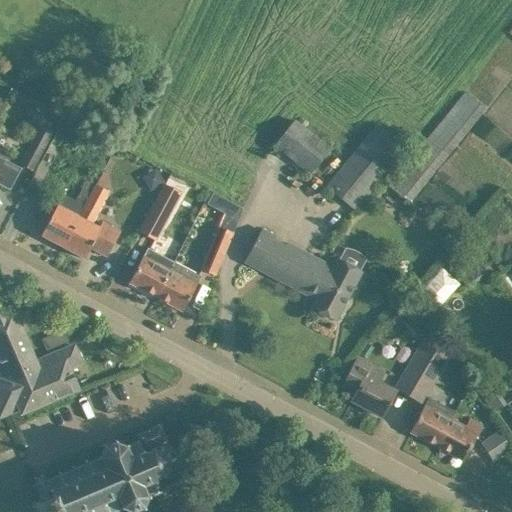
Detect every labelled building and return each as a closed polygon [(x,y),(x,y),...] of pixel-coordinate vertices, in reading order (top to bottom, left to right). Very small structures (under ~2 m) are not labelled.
[(389,186),(408,201),(484,108),(465,93),(389,186)] [(93,143),(89,150),(102,158),(111,141),(65,117),(55,136),(60,138),(65,128),(93,143)] [(274,145),(292,160),(310,174),(330,149),(294,120),(274,145)] [(41,124),(20,164),(32,170),(53,130),(41,124)] [(326,187),(354,210),(406,147),(378,124),(326,187)] [(0,183),(8,188),(16,173),(0,165),(0,183)] [(165,183),(155,167),(138,178),(148,193),(165,183)] [(40,236),(62,247),(97,180),(88,175),(74,200),(63,194),(56,206),(50,218),(40,236)] [(97,180),(62,247),(84,259),(89,247),(106,256),(119,232),(101,222),(98,228),(91,224),(108,191),(101,188),(107,178),(101,175),(98,180),(97,180)] [(180,193),(164,184),(139,231),(155,240),(180,193)] [(221,209),(238,218),(243,208),(226,199),(221,209)] [(217,227),(200,269),(214,275),(232,233),(217,227)] [(328,317),(334,321),(361,271),(337,259),(332,268),(286,243),(285,245),(274,239),(275,237),(261,230),(244,261),(315,299),(311,308),(317,312),(318,314),(326,319),(328,317)] [(128,282),(155,297),(169,270),(154,262),(159,254),(147,248),(128,282)] [(169,270),(155,297),(182,311),(200,276),(174,262),(169,270)] [(461,274),(469,286),(487,274),(479,262),(461,274)] [(441,268),(414,298),(432,314),(459,284),(441,268)] [(60,349),(61,351),(34,362),(13,311),(16,310),(11,298),(0,302),(0,415),(3,415),(7,413),(19,408),(21,412),(77,389),(91,383),(74,343),(60,349)] [(387,318),(394,324),(410,306),(403,299),(387,318)] [(408,395),(435,350),(440,341),(430,329),(422,343),(395,387),(408,395)] [(63,330),(42,339),(46,349),(67,341),(63,330)] [(360,354),(366,358),(374,348),(367,343),(360,354)] [(435,350),(408,395),(421,402),(448,357),(435,350)] [(356,359),(347,376),(341,387),(354,394),(351,401),(381,416),(394,391),(377,382),(382,373),(356,359)] [(480,393),(492,412),(506,404),(493,385),(480,393)] [(410,432),(436,446),(450,420),(455,411),(428,397),(419,414),(410,432)] [(450,420),(436,446),(463,460),(473,442),(481,425),(469,419),(465,427),(450,420)] [(34,483),(31,485),(38,499),(31,502),(32,504),(30,505),(33,511),(114,511),(118,510),(119,511),(121,509),(128,511),(141,511),(143,511),(144,511),(145,510),(143,507),(146,498),(149,498),(149,497),(155,495),(158,500),(186,488),(179,471),(178,471),(179,460),(174,448),(166,442),(159,424),(130,436),(133,442),(127,444),(126,443),(124,446),(115,442),(115,438),(113,438),(113,439),(102,443),(100,445),(103,447),(99,456),(96,456),(96,457),(86,462),(85,459),(83,460),(84,462),(73,467),(72,465),(70,466),(71,468),(60,473),(59,470),(57,471),(58,474),(44,479),(41,477),(41,474),(40,474),(39,477),(36,478),(34,476),(32,478),(35,480),(34,483)] [(479,442),(492,462),(511,448),(511,445),(501,428),(479,442)]
